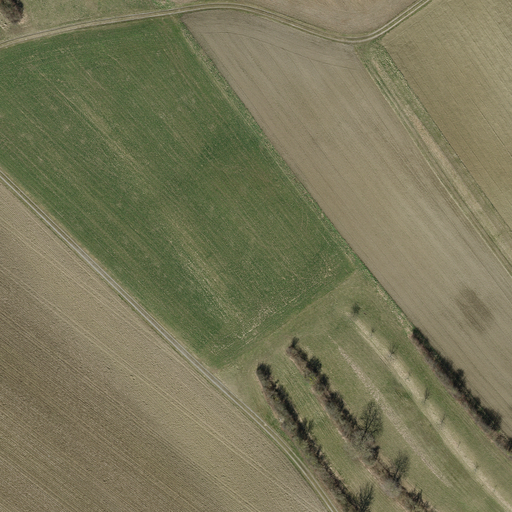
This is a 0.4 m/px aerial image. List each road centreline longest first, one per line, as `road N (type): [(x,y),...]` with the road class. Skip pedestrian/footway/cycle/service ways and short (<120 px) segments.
road 1 (track): [(329,511),(248,412),(0,171)]
road 2 (track): [(419,0),(364,40),(248,2),(184,6),(0,43)]
road 3 (track): [(364,40),(511,250)]
